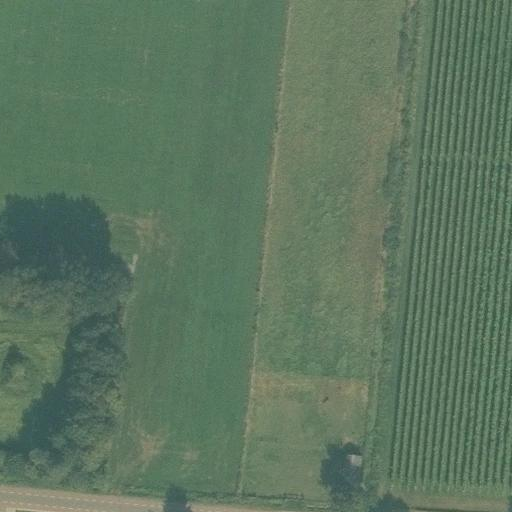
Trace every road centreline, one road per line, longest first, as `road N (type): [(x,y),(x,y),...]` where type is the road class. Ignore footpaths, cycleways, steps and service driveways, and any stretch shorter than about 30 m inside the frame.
road 1 (track): [(431,0),(380,511)]
road 2 (tertiary): [(148,511),(0,498)]
